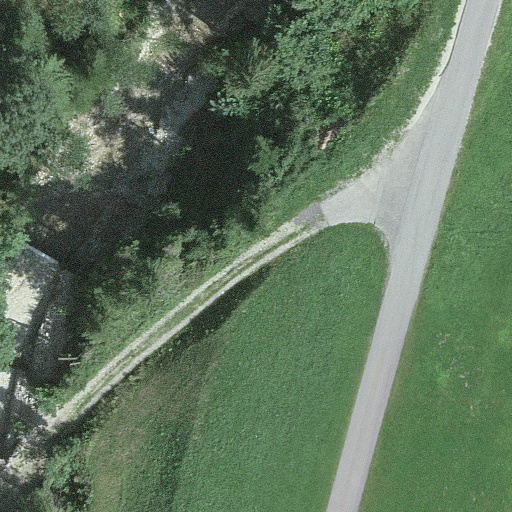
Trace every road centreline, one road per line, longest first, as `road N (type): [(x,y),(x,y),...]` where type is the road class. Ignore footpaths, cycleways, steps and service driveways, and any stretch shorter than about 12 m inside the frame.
road 1 (unclassified): [(482,0),(341,511)]
road 2 (track): [(25,460),(141,345),(237,272),(341,207),(432,165)]
